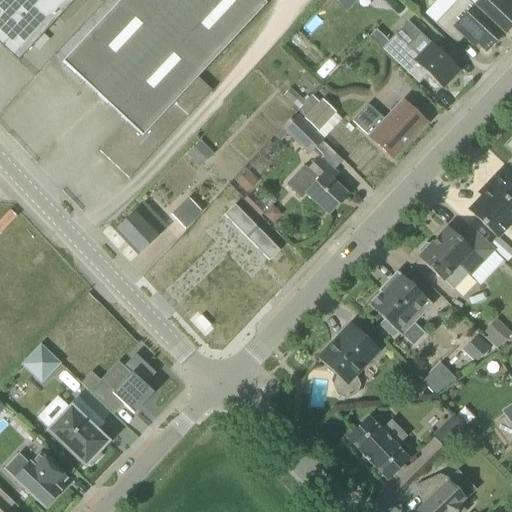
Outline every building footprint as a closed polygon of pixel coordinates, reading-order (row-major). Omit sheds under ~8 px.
[(0,0),(0,45),(17,62),(72,0),(0,0)] [(100,98),(194,0),(120,0),(62,62),(100,98)] [(197,78),(265,5),(260,0),(194,0),(100,98),(127,123),(100,151),(129,179),(211,91),(197,78)] [(437,0),(425,13),(435,23),(436,23),(458,44),(465,37),(474,46),(477,43),(486,52),(503,34),(472,5),(466,0),(437,0)] [(511,0),(466,0),(472,5),(503,34),(511,24),(511,10),(507,6),(510,3),(511,0)] [(370,22),(363,29),(369,35),(383,48),(389,41),(376,29),(376,28),(370,22)] [(389,41),(383,48),(419,84),(420,83),(429,74),(444,88),(460,71),(420,33),(407,46),(395,35),(390,41),(389,41)] [(293,104),(299,98),(290,89),(284,96),(293,104)] [(322,141),(342,119),(335,113),(315,93),(295,115),(322,141)] [(392,158),(426,123),(404,102),(385,122),(367,105),(352,121),(392,158)] [(295,115),(281,129),(287,134),(299,145),(309,155),(313,150),(321,142),(322,141),(295,115)] [(199,141),(186,154),(200,168),(213,155),(199,141)] [(324,141),(316,149),(335,168),(343,160),(324,141)] [(304,165),(286,184),(300,199),(306,193),(314,202),(329,215),(347,196),(333,182),(327,177),(334,170),(320,156),(308,169),(304,165)] [(511,183),(500,172),(479,194),(482,197),(469,211),(497,238),(509,225),(511,227),(511,183)] [(258,183),(247,173),(237,183),(248,193),(258,183)] [(188,198),(171,215),(185,230),(201,212),(188,198)] [(149,246),(167,228),(144,203),(114,231),(138,256),(149,246)] [(235,205),(224,215),(269,262),(280,251),(235,205)] [(468,276),(493,251),(469,228),(459,238),(447,227),(430,245),(425,244),(419,251),(420,255),(417,258),(442,282),(443,280),(453,290),(468,276)] [(220,240),(182,277),(203,299),(242,262),(220,240)] [(380,293),(367,306),(368,307),(369,306),(385,321),(380,325),(393,337),(398,332),(403,336),(415,323),(431,306),(433,304),(432,303),(431,304),(429,302),(399,274),(400,273),(399,272),(397,274),(396,273),(383,287),(385,289),(381,293),(380,293)] [(511,333),(511,332),(497,319),(485,331),(489,335),(487,338),(498,349),(511,333)] [(346,386),(380,351),(350,323),(339,335),(342,337),(334,345),(332,343),(317,358),(346,386)] [(475,365),(493,346),(480,333),(461,351),(475,365)] [(21,365),(41,384),(60,364),(40,345),(21,365)] [(110,393),(132,413),(151,393),(141,383),(153,370),(133,351),(121,364),(130,372),(110,393)] [(418,398),(426,388),(416,381),(409,390),(418,398)] [(52,427),(68,407),(58,398),(41,418),(52,427)] [(94,430),(101,423),(78,400),(48,431),(84,466),(87,463),(91,466),(100,456),(97,453),(107,442),(94,430)] [(445,448),(456,438),(467,427),(454,414),(432,435),(445,448)] [(511,421),(508,415),(495,424),(510,444),(511,442),(511,421)] [(396,446),(407,435),(392,419),(381,430),(368,417),(347,439),(362,456),(370,465),(371,464),(386,480),(393,476),(396,478),(406,468),(403,465),(409,460),(396,446)] [(120,447),(134,435),(124,424),(110,435),(120,447)] [(471,446),(478,439),(467,427),(456,438),(463,445),(471,446)] [(29,462),(27,460),(12,476),(42,505),(57,489),(54,486),(64,476),(38,452),(29,462)] [(440,475),(415,486),(421,498),(423,505),(416,511),(464,511),(465,511),(460,505),(476,490),(458,471),(449,480),(440,475)] [(0,511),(6,511),(14,504),(0,490),(0,511)]
